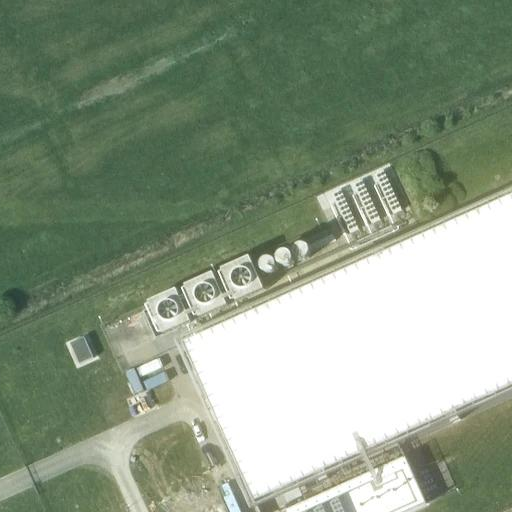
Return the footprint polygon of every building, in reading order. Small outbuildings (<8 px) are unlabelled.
[(379,179),(370,183),(386,218),(395,214),(379,179)] [(357,189),(348,193),(364,228),(373,224),(357,189)] [(511,197),(184,344),(259,511),(410,511),(426,505),(397,441),(511,388),(511,197)] [(335,199),(326,203),(342,237),(351,233),(335,199)] [(225,270),(240,302),(268,289),(254,257),(225,270)] [(203,318),(231,306),(216,273),(188,286),(203,318)] [(168,335),(195,323),(180,289),(153,301),(168,335)] [(94,359),(84,338),(71,344),(81,365),(94,359)]
